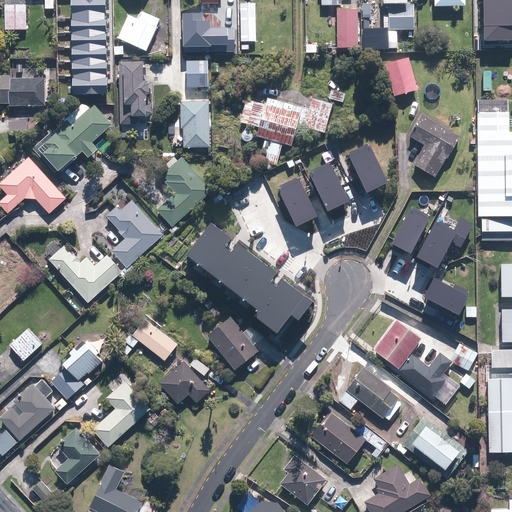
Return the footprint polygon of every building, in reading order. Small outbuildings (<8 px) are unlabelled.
[(57,0),(45,0),(46,9),(57,9),(57,0)] [(71,0),(72,18),(106,17),(105,0),(71,0)] [(387,0),(388,3),(392,3),(392,28),(415,28),(415,5),(412,5),(411,0),(387,0)] [(511,0),(483,0),(484,11),(511,10),(511,0)] [(254,3),(241,3),(242,40),(255,40),(254,3)] [(28,4),(8,5),(8,29),(28,28),(28,4)] [(359,10),(340,10),(340,46),(360,46),(359,10)] [(484,26),(511,25),(511,10),(484,11),(484,26)] [(202,13),(183,13),(183,46),(184,46),(184,52),(235,51),(234,28),(210,28),(210,22),(202,22),(202,13)] [(131,14),(121,38),(149,50),(159,27),(131,14)] [(106,17),(72,18),(72,33),(106,32),(106,17)] [(484,40),(511,40),(511,25),(484,26),(484,40)] [(389,48),(390,27),(364,26),(364,47),(389,48)] [(474,27),(458,28),(458,47),(474,47),(474,27)] [(106,32),(72,33),(72,47),(106,46),(106,32)] [(319,41),(306,42),(306,53),(319,52),(319,41)] [(171,43),(161,43),(161,56),(171,56),(171,43)] [(32,44),(17,44),(17,60),(31,60),(32,44)] [(126,45),(116,44),(115,55),(125,56),(126,45)] [(106,46),(72,47),(72,62),(107,61),(106,46)] [(395,96),(418,90),(409,57),(385,64),(395,96)] [(210,60),(190,60),(191,86),(211,86),(210,60)] [(107,61),(72,62),(73,75),(107,74),(107,61)] [(148,62),(123,62),(124,123),(140,123),(140,115),(150,115),(150,80),(149,80),(148,62)] [(107,74),(73,75),(73,93),(108,93),(107,74)] [(0,75),(0,102),(12,103),(12,105),(48,104),(47,78),(13,78),(13,75),(0,75)] [(346,93),(331,89),(329,98),(344,102),(346,93)] [(248,99),(242,122),(263,127),(261,135),(296,144),(301,125),(326,131),(333,105),(315,100),(312,109),(271,98),(269,104),(248,99)] [(511,130),(510,130),(510,99),(479,100),(481,237),(511,236),(511,130)] [(213,147),(211,101),(184,102),(184,128),(187,128),(188,147),(213,147)] [(64,170),(114,124),(96,105),(89,104),(60,130),(62,133),(51,142),(55,146),(48,152),(64,170)] [(461,136),(422,114),(409,136),(424,145),(413,164),(435,177),(447,158),(448,159),(461,136)] [(349,156),(367,192),(388,182),(371,146),(369,147),(367,144),(349,152),(351,155),(349,156)] [(68,198),(32,157),(2,184),(11,194),(2,202),(11,212),(33,192),(51,213),(68,198)] [(214,190),(185,157),(165,174),(170,179),(168,182),(178,193),(160,209),(174,225),(214,190)] [(311,174),(328,211),(350,201),(332,164),(330,165),(329,162),(311,171),(312,174),(311,174)] [(279,190),(296,227),(318,217),(300,180),(299,181),(297,178),(279,187),(280,190),(279,190)] [(166,234),(135,200),(123,210),(119,206),(108,216),(128,237),(114,250),(130,267),(166,234)] [(410,209),(392,244),(411,254),(429,218),(427,217),(429,215),(413,207),(412,210),(410,209)] [(460,248),(473,224),(460,217),(454,230),(436,220),(416,257),(437,268),(451,243),(460,248)] [(211,223),(186,255),(259,310),(254,316),(277,333),(291,315),(298,320),(313,302),(282,279),(276,287),(270,283),(277,273),(237,243),(231,251),(225,247),(231,239),(211,223)] [(67,245),(52,259),(91,302),(125,271),(110,254),(97,266),(89,257),(83,263),(67,245)] [(0,259),(0,272),(12,262),(6,255),(0,259)] [(511,264),(501,264),(502,298),(511,297),(511,264)] [(433,278),(424,297),(459,315),(468,296),(466,295),(468,291),(455,284),(453,288),(433,278)] [(476,307),(466,307),(466,317),(476,317),(476,307)] [(511,341),(511,309),(502,309),(502,342),(511,341)] [(234,317),(211,335),(238,369),(261,351),(234,317)] [(411,353),(423,337),(398,318),(373,350),(433,396),(446,380),(441,376),(452,362),(440,353),(429,367),(411,353)] [(180,344),(148,319),(136,335),(168,359),(180,344)] [(44,344),(30,329),(13,344),(26,360),(44,344)] [(56,381),(70,397),(85,384),(81,379),(104,359),(89,343),(67,363),(71,367),(56,381)] [(511,348),(494,349),(494,366),(511,366),(511,348)] [(212,388),(187,360),(163,381),(181,402),(192,393),(199,400),(212,388)] [(366,366),(349,389),(385,417),(401,396),(391,389),(393,387),(366,366)] [(511,450),(511,373),(491,374),(492,450),(511,450)] [(96,429),(111,446),(153,408),(129,380),(109,397),(119,409),(96,429)] [(0,437),(0,448),(5,454),(23,439),(23,440),(58,408),(36,383),(17,400),(19,402),(3,417),(12,427),(0,437)] [(367,437),(331,409),(313,432),(348,460),(367,437)] [(426,417),(406,443),(448,475),(468,450),(426,417)] [(58,469),(70,483),(103,453),(79,428),(61,444),(72,456),(58,469)] [(481,466),(482,448),(473,448),(473,466),(481,466)] [(328,477),(297,453),(286,466),(291,470),(282,481),(309,502),(328,477)] [(128,470),(113,463),(89,511),(158,511),(161,507),(147,500),(147,502),(119,489),(128,470)] [(367,500),(374,511),(399,511),(432,493),(422,476),(412,482),(401,463),(376,478),(384,491),(367,500)] [(45,479),(35,487),(48,503),(57,496),(45,479)] [(289,511),(280,500),(264,499),(247,511),(289,511)]
